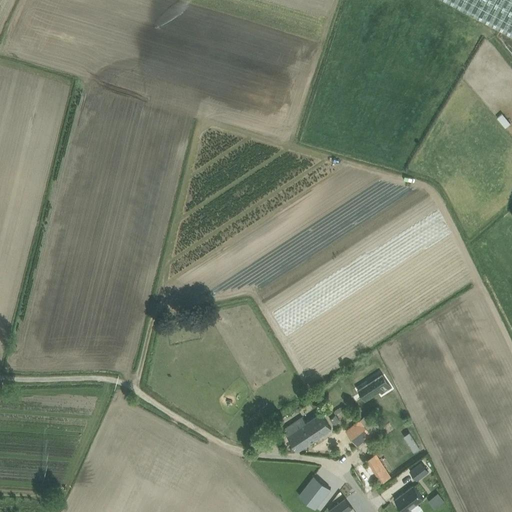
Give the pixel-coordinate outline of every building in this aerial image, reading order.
[(511,0),(447,0),(511,34),(511,0)] [(370,385),(362,391),(373,409),(384,402),(386,404),(397,397),(388,384),(375,392),(370,385)] [(331,428),(326,419),(321,413),(306,423),(302,417),(284,428),(298,450),(328,430),(331,428)] [(333,424),(340,420),(336,413),(329,418),(333,424)] [(363,417),(355,423),(366,438),(378,430),(366,414),(363,417)] [(357,460),(375,490),(395,478),(381,454),(375,458),(371,452),(357,460)] [(421,461),(410,470),(417,479),(428,471),(421,461)] [(314,475),(299,495),(316,507),(331,488),(314,475)] [(414,485),(395,499),(404,511),(405,511),(424,498),(414,485)] [(345,498),(328,510),(329,511),(346,511),(353,507),(345,498)]
